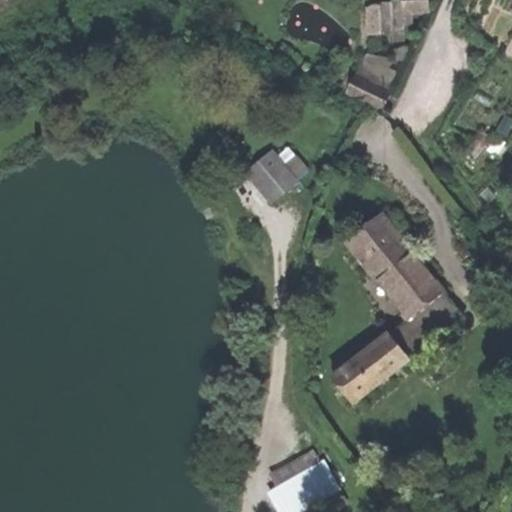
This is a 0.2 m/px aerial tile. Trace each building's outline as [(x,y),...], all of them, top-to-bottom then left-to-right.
[(391,0),(391,2),(392,25),(405,25),(403,0),(391,0)] [(380,3),(380,7),(381,29),(392,29),(392,25),(391,2),(380,3)] [(370,34),(381,33),(381,29),(380,7),(369,7),(370,34)] [(348,92),(382,110),(389,94),(356,77),(348,92)] [(273,202),(297,182),(273,153),(248,173),(273,202)] [(356,404),(465,319),(426,270),(383,215),(348,242),(411,320),(391,336),(390,334),(334,377),(356,404)] [(283,511),(300,511),(340,489),(325,463),(273,493),(283,511)]
